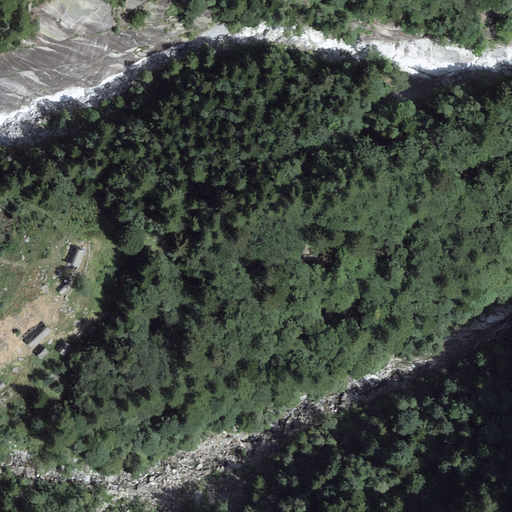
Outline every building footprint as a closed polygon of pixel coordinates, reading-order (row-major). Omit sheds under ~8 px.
[(65,261),(78,266),(84,250),(71,245),(65,261)] [(73,283),(67,277),(55,289),(61,295),(73,283)] [(23,340),(32,349),(51,332),(42,322),(23,340)] [(71,345),(62,339),(55,349),(63,356),(71,345)] [(48,352),(42,345),(34,352),(40,359),(48,352)]
